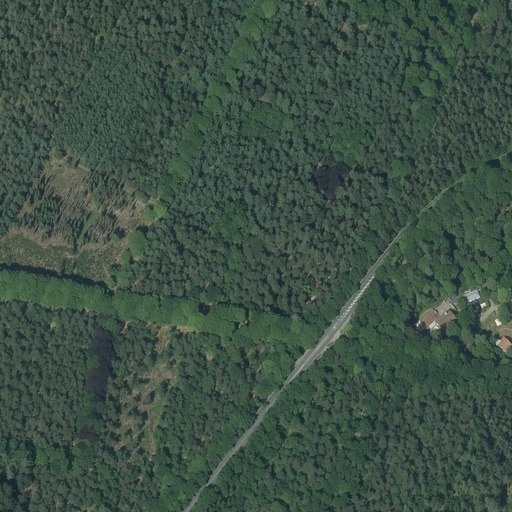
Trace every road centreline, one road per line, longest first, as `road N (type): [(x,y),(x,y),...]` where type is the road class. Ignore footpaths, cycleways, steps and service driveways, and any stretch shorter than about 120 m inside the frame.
road 1 (track): [(0,294),(303,340),(378,368),(511,381)]
road 2 (secondary): [(185,511),(289,381)]
road 3 (secondary): [(385,260),(432,207),(511,157)]
road 4 (secondary): [(385,260),(289,381)]
road 5 (secondary): [(289,381),(385,260)]
